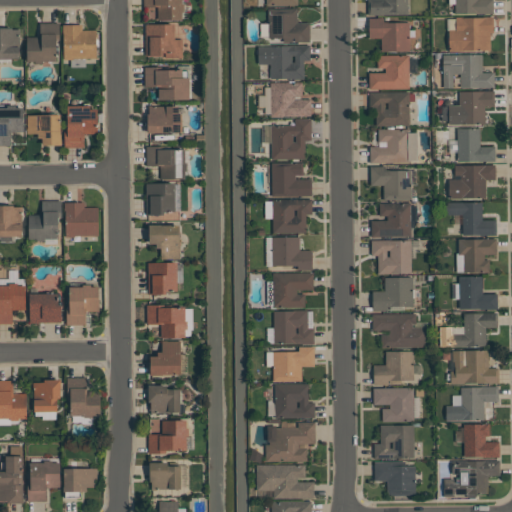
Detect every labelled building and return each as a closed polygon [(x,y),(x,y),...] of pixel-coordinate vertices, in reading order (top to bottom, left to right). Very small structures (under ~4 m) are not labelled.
[(158,19),(158,6),(143,6),(143,0),(182,0),(182,3),(184,3),(184,11),(182,11),(182,20),(158,19)] [(408,15),(407,0),(368,0),(369,15),(408,15)] [(493,0),(493,13),(455,14),(454,0),(493,0)] [(268,38),(268,9),(297,9),(297,22),(310,22),(310,42),(294,42),(294,38),(292,38),(292,42),(282,42),(282,38),(268,38)] [(493,16),(493,33),(490,33),(490,50),(449,51),(449,30),(455,30),(455,17),(463,17),(485,17),(485,16),(493,16)] [(369,38),(369,18),(383,17),(383,22),(409,22),(410,51),(381,51),(381,38),(369,38)] [(59,23),(59,39),(56,39),(57,61),(42,61),(42,63),(35,63),(35,61),(27,61),(27,36),(40,36),(40,23),(59,23)] [(174,24),(174,39),(182,39),(182,58),(165,58),(165,55),(146,56),(145,24),(174,24)] [(63,25),(82,25),(82,30),(96,30),(96,58),(73,58),(73,59),(64,60),(63,25)] [(19,59),(0,59),(0,28),(12,28),(12,29),(19,29),(19,59)] [(270,78),(270,64),(258,64),(257,46),(291,45),(310,44),(310,60),(303,61),(304,78),(270,78)] [(482,54),(482,72),(494,72),(494,87),(460,87),(460,74),(453,74),(453,88),(443,88),(442,55),(482,54)] [(369,89),(369,72),(385,72),(385,68),(377,68),(377,55),(408,55),(409,88),(369,89)] [(144,67),(171,67),(171,70),(182,70),(182,78),(189,78),(189,99),(158,99),(158,87),(144,87),(144,67)] [(302,82),(302,96),(302,99),(310,99),(311,115),(271,116),(270,82),(302,82)] [(485,125),(448,125),(448,105),(459,105),(459,91),(494,91),(494,106),(485,106),(485,125)] [(409,92),(409,125),(376,126),(376,107),(369,107),(369,92),(409,92)] [(10,145),(0,145),(0,108),(7,108),(7,105),(16,105),(16,107),(23,107),(24,132),(10,132),(10,145)] [(67,105),(90,105),(90,109),(97,109),(97,133),(84,133),(84,147),(64,147),(64,130),(67,130),(67,105)] [(180,132),(147,132),(147,114),(149,114),(149,106),(178,105),(178,113),(180,113),(180,132)] [(27,134),(26,114),(61,114),(61,145),(42,145),(42,138),(38,138),(38,133),(27,134)] [(271,159),(271,125),(295,125),(295,118),(311,118),(311,141),(305,141),(305,159),(271,159)] [(495,161),(457,161),(457,128),(479,128),(480,146),(494,146),(495,161)] [(409,129),(410,162),(370,163),(370,147),(386,146),(386,142),(378,142),(378,129),(409,129)] [(185,149),(185,162),(187,162),(187,170),(184,170),(185,178),(160,179),(160,165),(146,165),(146,146),(159,146),(159,149),(185,149)] [(312,196),(272,196),(271,162),(303,162),(303,175),(295,175),(295,179),(312,179),(312,196)] [(486,198),(449,199),(448,179),(454,179),(454,165),(495,164),(495,180),(485,180),(486,198)] [(412,200),(383,200),(383,185),(370,185),(370,166),(385,166),(385,170),(411,170),(412,200)] [(146,183),(175,183),(175,212),(164,212),(164,215),(146,215),(146,183)] [(312,198),(312,214),(306,214),(306,233),(272,233),(272,199),(301,199),(301,198),(312,198)] [(28,214),(42,214),(41,201),(61,200),(61,218),(58,218),(58,238),(45,239),(45,241),(37,241),(37,239),(28,239),(28,214)] [(84,207),(97,207),(98,235),(74,236),(74,237),(65,238),(64,202),(84,202),(84,207)] [(462,214),(446,214),(446,203),(482,202),(482,220),(496,220),(496,235),(462,235),(462,214)] [(411,236),(371,237),(371,220),(387,220),(387,215),(379,215),(379,203),(411,203),(411,236)] [(22,207),(22,236),(0,236),(0,205),(13,205),(13,207),(22,207)] [(149,225),(179,225),(179,259),(160,259),(160,248),(156,248),(156,243),(149,243),(149,225)] [(271,237),(299,236),(299,250),(312,250),(312,270),(297,270),(297,266),(271,266),(271,237)] [(458,239),(483,239),(483,238),(496,238),(496,254),(484,254),(484,260),(489,260),(489,273),(484,273),(483,272),(463,272),(463,254),(458,254),(458,239)] [(371,255),(371,240),(411,240),(411,273),(392,273),(378,274),(378,255),(371,255)] [(148,294),(147,263),(177,262),(177,291),(166,291),(166,294),(148,294)] [(313,290),(297,290),(297,294),(305,294),(305,307),(273,307),(273,273),(313,273),(313,290)] [(458,276),(482,276),(482,294),(497,293),(497,309),(459,310),(458,276)] [(372,311),(372,291),(384,291),(384,277),(412,277),(412,306),(387,306),(387,310),(372,311)] [(25,310),(12,310),(12,323),(0,323),(0,285),(9,285),(9,283),(17,283),(17,285),(25,285),(25,310)] [(98,286),(99,310),(85,311),(85,324),(67,324),(66,308),(69,308),(69,286),(82,286),(82,284),(91,284),(91,287),(98,286)] [(61,322),(30,322),(30,293),(58,293),(58,305),(61,305),(61,322)] [(160,337),(160,324),(146,324),(146,305),(158,305),(158,308),(185,307),(185,321),(187,321),(187,329),(185,329),(185,337),(160,337)] [(273,344),(273,311),(294,311),(294,310),(307,310),(307,328),(314,328),(314,344),(273,344)] [(486,346),(452,347),(452,334),(464,334),(463,313),(497,312),(497,327),(485,327),(486,346)] [(415,313),(416,323),(412,324),(412,328),(425,327),(426,347),(382,348),(381,335),(388,335),(388,329),(373,330),(372,314),(415,313)] [(150,375),(150,356),(157,356),(157,351),(161,351),(161,340),(180,340),(181,375),(150,375)] [(272,351),(298,351),(298,346),(314,346),(314,366),(301,366),(302,381),(273,381),(272,351)] [(488,350),(488,368),(498,368),(498,383),(450,383),(450,370),(454,370),(454,361),(452,362),(452,350),(488,350)] [(413,351),(413,380),(388,380),(388,385),(373,385),(373,365),(385,364),(385,351),(413,351)] [(86,377),(86,391),(100,391),(100,415),(92,415),(92,417),(84,417),(84,415),(70,415),(70,395),(66,395),(66,377),(86,377)] [(57,411),(34,411),(33,382),(44,382),(44,380),(60,379),(61,398),(57,398),(57,411)] [(0,418),(0,380),(13,380),(13,394),(27,393),(27,417),(18,417),(18,420),(10,421),(10,418),(0,418)] [(274,384),(308,383),(308,402),(314,402),(314,418),(275,418),(274,384)] [(180,412),(151,413),(151,402),(148,402),(148,385),(167,385),(167,389),(180,388),(180,412)] [(446,421),(445,406),(461,405),(460,387),(498,386),(498,401),(483,401),(484,420),(446,421)] [(382,422),(382,408),(389,408),(389,404),(373,404),(373,388),(413,387),(413,421),(382,422)] [(162,434),(162,420),(186,420),(186,428),(188,428),(189,436),(186,436),(186,450),(165,450),(166,453),(148,454),(148,434),(162,434)] [(307,461),(266,461),(265,445),(270,445),(269,440),(275,440),(274,427),(297,427),(297,421),(315,421),(315,443),(306,443),(307,461)] [(464,457),(463,424),(489,423),(490,436),(485,436),(485,442),(499,441),(499,456),(464,457)] [(414,458),(374,459),(374,444),(380,443),(380,425),(413,424),(414,458)] [(23,455),(24,502),(7,503),(7,501),(0,501),(0,471),(5,471),(5,455),(23,455)] [(59,462),(60,487),(47,487),(47,501),(27,501),(27,484),(30,484),(30,463),(43,463),(43,460),(52,460),(52,462),(59,462)] [(499,460),(500,475),(488,476),(488,494),(476,494),(476,496),(466,496),(466,494),(454,494),(454,497),(444,497),(444,479),(453,479),(454,483),(459,483),(459,474),(451,474),(451,460),(499,460)] [(374,461),(405,461),(405,465),(415,465),(415,495),(387,495),(387,481),(374,481),(374,461)] [(149,462),(167,462),(167,466),(180,466),(181,489),(151,489),(151,481),(149,481),(149,462)] [(256,490),(256,465),(305,464),(305,477),(297,477),(297,482),(313,481),(314,498),(273,498),(273,490),(256,490)] [(97,487),(86,487),(86,491),(64,491),(63,468),(97,468),(97,487)] [(178,501),(178,511),(159,511),(159,501),(178,501)] [(271,511),(271,501),(311,501),(311,511),(271,511)]
